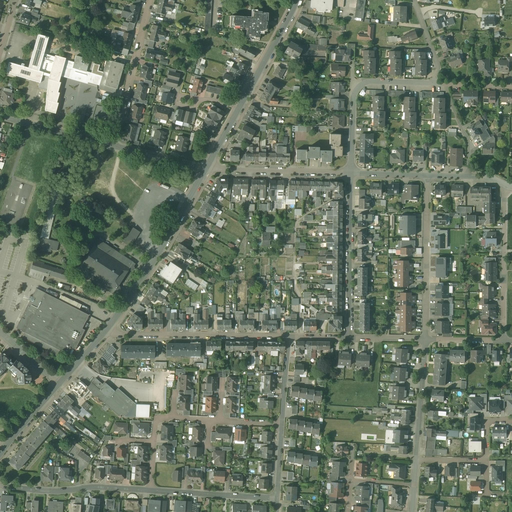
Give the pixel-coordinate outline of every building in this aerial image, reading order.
[(168,0),(159,0),(158,5),(172,8),(173,8),(174,3),(174,1),(170,0),(170,1),(169,1),(169,2),(168,2),(168,0)] [(310,0),(309,8),(315,8),(315,11),(324,12),(325,10),(331,10),(331,6),(343,7),(343,0),(310,0)] [(356,0),(354,18),(363,19),(365,0),(356,0)] [(140,7),(131,5),(130,9),(124,7),(124,9),(121,8),(120,10),(122,10),(137,14),(138,14),(140,7)] [(158,5),(156,12),(165,14),(166,10),(172,12),(172,8),(158,5)] [(137,14),(122,10),(121,14),(128,16),(127,20),(136,22),(137,14)] [(230,23),(266,24),(266,23),(267,23),(267,15),(261,15),(261,12),(251,12),(251,17),(230,16),(230,23)] [(37,15),(31,13),(30,17),(36,19),(36,20),(38,21),(40,15),(40,16),(37,15)] [(407,15),(394,14),(394,22),(397,22),(406,22),(407,15)] [(30,17),(22,15),(20,22),(28,25),(29,21),(35,22),(36,20),(36,19),(30,17)] [(309,24),(299,18),(295,26),(298,28),(296,32),(301,34),(303,30),(313,36),(316,30),(308,26),(309,24)] [(446,20),(441,22),(440,18),(431,22),(434,31),(448,26),(446,20)] [(266,24),(230,23),(229,27),(234,27),(234,29),(247,30),(246,38),(259,38),(259,31),(267,31),(267,25),(266,25),(266,24)] [(162,27),(153,25),(152,33),(166,36),(166,33),(160,31),(162,27)] [(368,32),(364,32),(364,35),(358,34),(357,39),(372,41),(374,26),(368,25),(368,32)] [(133,34),(124,32),(123,36),(118,35),(119,32),(113,30),(112,37),(117,38),(131,42),(133,34)] [(415,31),(406,34),(407,36),(401,38),(402,42),(404,41),(405,43),(409,41),(409,42),(418,39),(415,31)] [(166,36),(152,33),(150,40),(154,41),(158,42),(159,38),(165,40),(166,36)] [(74,63),(44,54),(48,38),(38,35),(28,68),(9,63),(6,73),(40,83),(38,88),(46,91),(47,90),(45,111),(55,114),(58,104),(56,103),(59,93),(57,93),(60,83),(59,83),(61,74),(92,82),(91,83),(92,83),(95,84),(96,84),(99,85),(102,76),(86,72),(89,60),(76,56),(74,63)] [(447,38),(440,40),(444,52),(449,51),(448,49),(452,48),(449,38),(448,37),(447,38)] [(131,42),(117,38),(116,41),(122,42),(121,46),(129,48),(131,42)] [(296,46),(290,43),(284,53),(291,56),(292,55),(297,58),(301,51),(296,48),(296,46)] [(246,48),(241,46),(238,51),(239,52),(252,59),(256,52),(248,48),(247,52),(245,51),(246,48)] [(155,52),(147,50),(145,57),(153,59),(154,55),(156,56),(156,57),(161,58),(163,58),(164,58),(165,56),(164,54),(162,54),(155,52)] [(344,50),(336,50),(335,61),(349,61),(350,55),(350,52),(347,52),(344,52),(344,50)] [(456,55),(448,58),(452,68),(456,66),(456,65),(462,63),(462,64),(459,55),(459,54),(456,55)] [(511,64),(511,57),(507,57),(507,61),(499,61),(499,68),(498,68),(498,69),(499,69),(499,71),(503,71),(503,70),(508,70),(509,63),(511,64)] [(489,60),(486,59),(485,61),(479,61),(478,70),(488,71),(489,71),(489,68),(489,60)] [(124,65),(106,60),(102,76),(99,85),(98,89),(115,94),(116,89),(117,89),(124,65)] [(248,67),(241,63),(239,67),(233,64),(232,67),(244,74),(248,67)] [(153,68),(143,65),(141,71),(151,74),(153,68)] [(285,69),(278,66),(273,74),(280,78),(285,69)] [(375,66),(365,66),(365,74),(375,74),(375,66)] [(244,74),(232,67),(230,70),(235,73),(233,77),(241,81),(244,74)] [(401,67),(391,67),(390,75),(401,75),(401,67)] [(426,68),(416,68),(413,67),(413,73),(416,73),(416,76),(426,76),(426,68)] [(338,68),(331,68),(331,73),(336,73),(336,77),(341,77),(341,76),(345,76),(345,68),(338,68)] [(151,74),(141,71),(140,77),(150,80),(151,74)] [(175,73),(169,72),(167,79),(178,81),(179,78),(180,75),(175,73)] [(225,74),(222,79),(224,80),(225,79),(231,82),(233,78),(225,74)] [(178,81),(167,79),(166,85),(171,87),(176,88),(177,85),(178,81)] [(200,81),(195,79),(193,86),(201,88),(202,85),(203,82),(203,81),(200,81)] [(275,84),(269,81),(263,91),(264,91),(264,92),(272,96),(274,92),(276,92),(278,92),(279,91),(276,89),(278,87),(279,87),(275,84)] [(344,83),(332,83),(332,88),(336,88),(336,92),(338,93),(344,93),(344,92),(343,92),(344,88),(344,83)] [(143,86),(138,85),(136,91),(145,94),(147,87),(143,86)] [(201,88),(193,86),(192,92),(197,93),(200,94),(200,91),(201,88)] [(145,94),(136,91),(134,98),(139,99),(144,100),(145,94)] [(478,92),(464,91),(464,102),(470,102),(470,105),(477,106),(478,92)] [(13,94),(3,92),(0,103),(3,104),(10,106),(13,94)] [(272,96),(264,92),(259,99),(268,104),(268,103),(269,104),(277,105),(278,101),(278,99),(273,99),(271,98),(272,96)] [(495,92),(484,92),(484,100),(488,101),(488,102),(494,102),(495,102),(495,98),(495,92)] [(511,92),(502,93),(501,102),(511,102),(511,92)] [(169,93),(168,93),(167,93),(168,93),(167,94),(163,93),(161,101),(166,102),(165,103),(171,105),(173,97),(172,97),(173,94),(169,93)] [(405,97),(404,105),(414,105),(415,98),(408,97),(405,97)] [(434,98),(432,98),(432,102),(435,102),(434,106),(444,106),(445,99),(440,98),(437,98),(434,98)] [(338,100),(330,100),(330,104),(335,104),(335,110),(343,110),(344,100),(338,100)] [(133,105),(131,111),(141,114),(143,108),(141,107),(133,105)] [(261,111),(250,105),(247,112),(253,115),(255,113),(259,115),(260,115),(261,114),(260,114),(261,111)] [(163,109),(157,107),(155,118),(161,119),(163,109)] [(213,109),(211,108),(208,113),(207,115),(205,119),(204,120),(205,120),(204,121),(203,121),(201,126),(200,126),(199,128),(202,130),(205,131),(205,132),(207,133),(208,133),(211,135),(212,135),(211,134),(215,128),(215,127),(216,125),(218,122),(219,120),(220,120),(220,119),(223,113),(224,113),(220,110),(218,109),(217,109),(214,107),(213,109)] [(169,111),(163,109),(161,119),(167,121),(167,119),(169,111)] [(182,111),(179,110),(178,114),(176,121),(183,122),(186,112),(182,111)] [(141,114),(131,111),(129,118),(140,120),(141,114)] [(190,113),(186,112),(183,122),(190,124),(190,121),(192,115),(192,113),(189,113),(190,113)] [(253,115),(247,112),(243,119),(250,122),(251,121),(256,124),(258,123),(261,116),(253,115)] [(343,116),(333,116),(333,127),(343,127),(343,116)] [(415,120),(405,120),(405,128),(415,128),(415,120)] [(477,122),(467,128),(470,134),(482,126),(486,124),(484,121),(483,120),(479,122),(479,121),(477,122)] [(445,121),(435,121),(435,129),(445,129),(445,121)] [(132,126),(128,125),(126,131),(135,134),(137,127),(132,126)] [(255,132),(244,126),(239,134),(245,137),(250,140),(255,132)] [(482,126),(470,134),(473,139),(480,135),(482,138),(488,135),(482,126)] [(166,133),(156,130),(154,137),(164,140),(166,133)] [(135,134),(126,131),(124,138),(129,139),(133,140),(135,134)] [(331,144),(339,145),(340,145),(340,135),(330,134),(329,144),(331,144)] [(373,135),(361,135),(360,148),(369,149),(370,141),(373,141),(373,135)] [(189,139),(179,136),(177,143),(187,146),(189,139)] [(164,140),(154,137),(152,144),(157,145),(162,146),(164,140)] [(495,139),(490,142),(489,144),(486,144),(486,146),(483,146),(483,154),(495,154),(495,139)] [(187,146),(177,143),(175,150),(185,152),(187,146)] [(339,145),(331,144),(331,151),(331,156),(342,157),(342,147),(339,147),(339,145)] [(306,150),(306,158),(318,159),(318,157),(319,151),(319,148),(309,147),(308,150),(306,150)] [(273,153),(268,153),(268,152),(269,151),(269,148),(265,148),(265,162),(275,162),(276,148),(272,148),(272,151),(273,152),(273,153)] [(369,149),(360,148),(360,162),(369,163),(369,155),(373,155),(373,149),(369,149)] [(451,149),(451,166),(462,166),(463,149),(451,149)] [(306,158),(306,150),(296,150),(296,160),(306,160),(306,158)] [(397,155),(390,155),(390,163),(404,163),(404,150),(397,150),(397,155)] [(239,151),(230,151),(230,160),(239,160),(239,151)] [(331,156),(331,151),(319,151),(318,157),(321,157),(320,162),(331,162),(331,156)] [(423,151),(414,151),(414,158),(413,162),(423,162),(423,154),(424,151),(423,151)] [(442,153),(432,152),(431,165),(442,165),(442,153)] [(227,179),(218,179),(211,191),(218,195),(220,193),(222,194),(224,190),(227,190),(227,179)] [(338,182),(330,182),(330,190),(334,190),(342,190),(341,190),(341,188),(342,188),(342,182),(338,182)] [(382,184),(370,183),(370,197),(374,197),(374,192),(377,193),(377,194),(382,194),(382,184)] [(399,184),(394,184),(394,185),(389,185),(389,191),(392,191),(392,193),(399,193),(399,188),(399,184)] [(418,186),(408,185),(408,193),(406,193),(406,185),(405,185),(405,194),(405,203),(405,198),(417,198),(417,199),(417,200),(418,186)] [(446,185),(436,185),(435,194),(446,194),(446,193),(446,187),(446,185)] [(463,186),(453,186),(452,196),(463,196),(463,186)] [(59,242),(48,240),(60,189),(52,188),(38,249),(50,252),(51,250),(56,251),(59,242)] [(491,188),(471,188),(471,199),(485,199),(490,199),(491,199),(491,188)] [(342,190),(334,190),(334,199),(336,199),(338,197),(342,198),(342,190)] [(218,195),(211,191),(208,196),(215,200),(218,195)] [(215,200),(208,196),(204,202),(212,206),(215,200)] [(360,199),(359,208),(365,208),(365,209),(370,209),(370,199),(365,199),(360,199)] [(490,199),(485,199),(485,202),(485,208),(486,208),(485,214),(494,214),(495,202),(490,202),(490,199)] [(212,206),(204,202),(199,211),(200,212),(199,213),(207,218),(211,210),(213,207),(212,206)] [(485,217),(476,216),(476,223),(494,224),(494,223),(495,222),(495,221),(494,220),(494,214),(485,214),(485,217)] [(416,235),(416,216),(400,216),(400,234),(416,235)] [(443,216),(435,216),(435,225),(446,225),(446,217),(446,216),(443,216)] [(476,227),(476,223),(476,216),(467,216),(467,217),(467,227),(476,227)] [(200,221),(196,219),(195,220),(193,220),(190,225),(204,233),(206,231),(201,228),(202,226),(203,226),(204,225),(200,223),(200,221)] [(222,221),(219,219),(215,225),(221,228),(224,222),(222,221)] [(204,233),(190,225),(187,231),(188,232),(187,234),(191,236),(192,236),(196,238),(197,236),(196,236),(197,233),(202,236),(204,233)] [(130,246),(139,232),(131,227),(122,241),(130,246)] [(495,236),(487,236),(487,239),(486,239),(486,246),(497,246),(497,239),(495,239),(495,236)] [(119,254),(94,237),(89,245),(85,243),(82,248),(85,250),(83,252),(85,253),(88,255),(81,265),(77,271),(78,272),(98,285),(96,288),(104,293),(105,290),(106,291),(114,296),(116,295),(118,291),(119,291),(119,289),(118,289),(117,288),(129,269),(133,263),(119,254)] [(447,243),(447,237),(439,237),(436,237),(436,240),(435,240),(435,244),(436,244),(436,248),(444,248),(444,243),(447,243)] [(279,248),(293,247),(293,244),(284,244),(284,239),(279,239),(279,248)] [(185,247),(179,244),(177,248),(191,256),(192,255),(193,253),(185,248),(185,247)] [(191,256),(177,248),(174,252),(180,256),(181,255),(189,260),(189,259),(191,256)] [(185,260),(180,257),(177,263),(181,266),(183,263),(185,260)] [(451,264),(451,258),(436,258),(436,267),(436,278),(446,278),(447,264),(451,264)] [(51,267),(36,262),(37,261),(33,260),(31,268),(46,273),(47,270),(50,270),(51,267)] [(166,265),(163,268),(159,275),(162,277),(172,284),(175,280),(175,281),(178,278),(183,270),(170,262),(168,266),(166,265)] [(496,263),(489,263),(489,264),(486,264),(484,264),(484,269),(486,269),(486,275),(485,275),(481,275),(481,280),(485,280),(489,280),(489,281),(496,281),(496,275),(495,275),(495,273),(496,273),(496,270),(495,270),(495,269),(496,269),(496,263)] [(68,272),(51,267),(50,270),(47,270),(46,273),(31,268),(29,276),(43,282),(44,280),(43,279),(44,275),(48,277),(49,274),(66,279),(68,272)] [(195,290),(198,285),(188,278),(184,283),(195,290)] [(155,283),(154,285),(153,285),(149,290),(164,300),(166,297),(165,297),(167,293),(163,290),(162,290),(158,287),(160,286),(155,283)] [(58,300),(36,289),(30,300),(16,328),(25,333),(22,338),(58,355),(60,351),(68,355),(71,348),(74,350),(83,331),(81,330),(87,316),(79,312),(82,305),(60,295),(58,300)] [(149,290),(145,295),(150,298),(150,299),(154,302),(155,301),(154,301),(155,298),(161,302),(161,301),(164,303),(165,301),(164,300),(149,290)] [(146,306),(149,301),(143,297),(140,302),(146,306)] [(139,304),(133,313),(139,317),(145,308),(139,304)] [(243,312),(235,311),(235,317),(239,317),(239,314),(245,315),(247,315),(247,309),(243,309),(243,312)] [(139,317),(133,313),(127,324),(134,329),(135,328),(142,328),(142,320),(140,320),(140,318),(139,317)] [(262,313),(258,313),(258,321),(262,321),(267,321),(268,315),(262,315),(262,313)] [(337,316),(335,314),(331,314),(331,316),(332,316),(332,321),(335,321),(335,323),(341,323),(341,316),(337,316)] [(335,323),(328,323),(328,331),(336,331),(336,330),(341,330),(341,325),(339,325),(339,323),(341,323),(335,323)] [(490,325),(488,325),(488,324),(480,324),(480,327),(483,328),(483,334),(495,334),(495,324),(490,324),(490,325)] [(304,342),(295,342),(295,350),(295,355),(302,355),(302,350),(304,350),(304,348),(306,348),(306,347),(306,350),(307,350),(307,355),(311,355),(311,353),(311,350),(311,342),(306,342),(304,342)] [(183,356),(183,344),(167,343),(166,356),(183,356)] [(200,356),(200,344),(183,344),(183,356),(200,356)] [(138,358),(138,346),(121,346),(121,358),(138,358)] [(154,358),(154,346),(138,346),(138,358),(154,358)] [(111,347),(103,357),(106,360),(110,364),(115,358),(112,355),(116,351),(111,347)] [(16,360),(5,349),(1,353),(2,354),(3,353),(6,356),(5,357),(7,358),(8,358),(11,360),(10,361),(11,362),(13,364),(16,360)] [(465,350),(450,350),(450,356),(450,361),(450,362),(465,362),(465,350)] [(482,351),(472,351),(472,363),(480,363),(480,358),(482,358),(482,355),(482,351)] [(498,351),(493,351),(493,361),(501,361),(501,355),(502,355),(502,354),(498,354),(498,351)] [(0,354),(0,367),(4,371),(6,368),(11,362),(10,361),(11,360),(8,358),(7,358),(5,357),(6,356),(3,353),(2,354),(1,353),(0,354)] [(447,355),(435,354),(434,369),(446,370),(447,361),(450,361),(450,356),(447,355)] [(104,363),(99,359),(92,367),(99,373),(103,369),(104,370),(107,366),(106,366),(106,365),(104,363)] [(11,362),(6,368),(12,373),(11,374),(12,380),(16,384),(18,384),(30,383),(30,380),(31,380),(31,375),(30,375),(29,373),(29,371),(22,365),(23,365),(19,362),(17,360),(16,360),(13,364),(11,362)] [(298,364),(297,365),(294,365),(294,374),(300,374),(306,374),(306,370),(303,370),(303,365),(301,365),(301,364),(298,364)] [(446,370),(434,369),(433,385),(445,385),(446,370)] [(95,378),(87,388),(95,395),(104,403),(115,391),(106,383),(104,385),(95,378)] [(79,381),(70,392),(77,398),(86,388),(79,381)] [(299,387),(291,387),(291,396),(299,397),(299,388),(299,387)] [(307,388),(299,388),(299,397),(298,398),(306,398),(307,390),(307,388)] [(444,391),(432,390),(432,398),(431,397),(430,401),(431,401),(436,402),(436,401),(443,401),(444,396),(444,391)] [(130,405),(115,391),(104,403),(119,417),(130,405)] [(321,392),(314,391),(313,400),(313,401),(321,401),(321,392)] [(73,401),(67,395),(62,400),(69,406),(71,403),(73,401)] [(268,398),(260,398),(259,408),(273,408),(273,401),(268,401),(268,398)] [(483,398),(470,398),(470,410),(481,410),(482,406),(483,406),(483,398)] [(502,399),(489,399),(489,413),(502,413),(502,399)] [(69,406),(62,400),(58,405),(65,410),(67,408),(69,406)] [(90,406),(85,401),(81,406),(86,410),(90,406)] [(80,411),(71,403),(69,406),(76,412),(78,414),(80,411)] [(64,412),(57,406),(53,410),(60,416),(61,415),(64,412)] [(76,412),(69,406),(67,408),(68,409),(76,416),(78,414),(76,412)] [(60,416),(53,410),(49,415),(56,421),(57,419),(60,416)] [(438,411),(429,410),(428,420),(437,420),(438,415),(439,415),(446,416),(446,412),(438,411)] [(55,422),(48,416),(44,421),(52,429),(56,432),(58,430),(58,429),(53,425),(52,425),(55,422)] [(411,417),(394,416),(394,417),(394,419),(394,420),(399,420),(399,419),(401,420),(401,424),(410,424),(411,417)] [(478,418),(471,418),(471,419),(471,422),(470,422),(470,426),(471,426),(470,428),(474,428),(474,430),(480,430),(480,426),(480,422),(480,418),(478,418)] [(296,420),(289,419),(288,429),(296,429),(296,421),(296,420)] [(31,436),(40,443),(52,429),(44,421),(31,436)] [(304,421),(296,421),(296,429),(296,430),(303,431),(304,422),(304,421)] [(311,423),(304,422),(303,431),(303,432),(311,432),(311,424),(311,423)] [(127,424),(114,423),(114,430),(119,431),(119,433),(126,434),(127,424)] [(139,424),(134,424),(134,431),(139,431),(139,434),(146,434),(148,433),(148,430),(148,429),(148,425),(139,424)] [(319,424),(311,424),(311,432),(311,433),(318,434),(319,424)] [(428,428),(427,428),(427,436),(436,437),(436,436),(446,437),(446,432),(436,431),(436,429),(428,428)] [(245,430),(235,430),(235,439),(239,440),(238,440),(245,441),(245,430)] [(394,430),(393,442),(407,443),(408,431),(394,430)] [(271,432),(262,431),(262,436),(263,436),(263,440),(262,440),(262,441),(264,441),(270,441),(271,441),(271,436),(270,436),(271,433),(271,432)] [(40,443),(31,436),(20,449),(29,456),(40,443)] [(427,436),(427,437),(425,457),(432,457),(432,455),(441,456),(442,450),(435,449),(436,437),(427,436)] [(74,446),(70,442),(63,451),(67,454),(74,446)] [(472,443),(471,443),(471,446),(470,446),(470,451),(480,451),(480,447),(480,443),(472,443)] [(408,446),(391,445),(391,450),(397,450),(399,449),(399,454),(408,454),(408,446)] [(344,447),(337,446),(336,456),(346,456),(346,453),(347,453),(348,450),(346,450),(346,447),(344,447)] [(111,448),(104,447),(104,451),(103,452),(102,454),(103,455),(103,456),(110,456),(111,456),(111,453),(111,449),(111,448)] [(201,448),(191,447),(191,455),(201,456),(201,448)] [(267,447),(262,447),(262,448),(263,448),(262,453),(261,453),(261,457),(271,458),(272,448),(267,447)] [(125,449),(118,448),(117,457),(124,457),(125,457),(125,454),(125,450),(125,449)] [(29,456),(20,449),(9,462),(17,470),(29,457),(29,456)] [(91,459),(80,451),(80,450),(77,455),(81,458),(88,463),(91,459)] [(224,452),(214,451),(213,465),(223,465),(224,452)] [(294,452),(287,452),(286,462),(294,462),(294,453),(294,452)] [(302,454),(294,453),(294,462),(294,463),(301,464),(302,455),(302,454)] [(310,455),(302,455),(301,464),(301,465),(309,465),(310,456),(310,455)] [(318,457),(310,456),(309,465),(309,466),(317,466),(318,457)] [(271,464),(262,463),(261,473),(262,473),(268,473),(270,473),(271,464)] [(361,464),(357,464),(357,468),(357,471),(357,476),(366,476),(367,465),(367,464),(361,464)] [(405,466),(389,464),(389,471),(395,471),(394,478),(404,479),(405,466)] [(454,467),(446,466),(445,476),(453,476),(454,476),(454,469),(454,467)] [(496,466),(492,466),(492,481),(502,481),(502,467),(502,466),(496,466)] [(53,467),(45,467),(44,474),(41,474),(40,481),(52,481),(53,467)] [(69,468),(60,467),(59,480),(70,481),(71,476),(67,476),(67,474),(69,474),(69,468)] [(434,467),(426,467),(425,477),(433,477),(433,476),(436,476),(437,471),(434,470),(434,467)] [(480,467),(471,467),(471,475),(471,476),(477,476),(480,476),(480,467)] [(103,470),(96,469),(96,470),(95,471),(95,473),(96,474),(96,478),(103,478),(103,477),(104,477),(104,474),(103,474),(104,470),(103,470)] [(181,471),(174,471),(173,474),(172,474),(172,478),(173,478),(173,481),(181,481),(181,477),(182,471),(181,471)] [(221,472),(214,472),(214,471),(214,476),(214,481),(224,481),(224,478),(224,476),(224,472),(221,472)] [(242,477),(232,476),(232,477),(232,484),(232,485),(237,485),(242,485),(242,477)] [(261,479),(259,479),(259,489),(267,489),(268,480),(267,480),(261,479)] [(476,482),(471,482),(471,483),(471,486),(471,487),(471,490),(480,490),(480,482),(476,482)] [(340,490),(330,489),(330,495),(330,496),(336,497),(342,497),(342,495),(342,494),(340,493),(340,490)] [(399,492),(393,491),(393,492),(393,497),(389,496),(389,504),(394,504),(394,505),(402,506),(402,500),(402,497),(403,497),(403,492),(399,492)] [(7,496),(1,495),(1,498),(0,511),(0,510),(0,511),(3,511),(5,511),(6,502),(11,503),(13,503),(13,502),(12,502),(13,496),(7,496)] [(75,502),(71,502),(70,509),(69,509),(69,511),(71,511),(72,511),(80,511),(80,509),(81,498),(75,497),(75,502)] [(91,505),(89,505),(86,511),(97,511),(99,506),(99,499),(92,498),(91,505)] [(114,500),(106,499),(105,505),(106,505),(105,509),(106,509),(105,511),(118,511),(119,503),(114,502),(114,500)] [(436,499),(427,499),(427,505),(443,507),(443,505),(443,503),(437,502),(435,504),(436,499)] [(147,511),(164,511),(166,501),(160,501),(149,500),(147,511)] [(63,502),(48,501),(47,511),(61,511),(61,507),(63,507),(63,502)] [(137,501),(125,501),(125,510),(134,510),(133,511),(138,511),(139,508),(137,507),(137,501)] [(180,501),(174,501),(173,511),(177,511),(189,511),(190,505),(191,502),(180,501)] [(37,511),(38,503),(29,503),(29,509),(31,509),(31,511),(37,511)]
